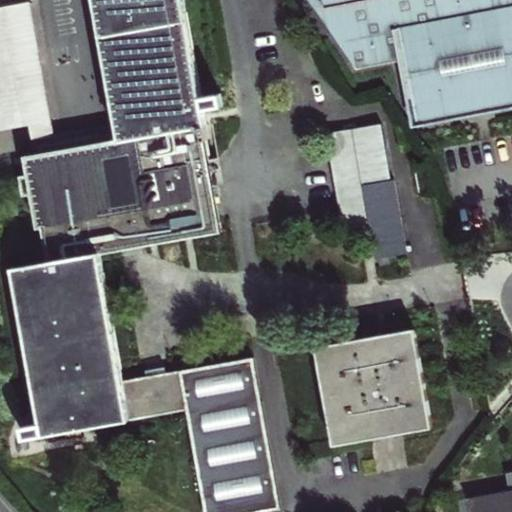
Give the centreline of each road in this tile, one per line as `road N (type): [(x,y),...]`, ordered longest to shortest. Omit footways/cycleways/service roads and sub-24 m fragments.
road 1 (unknown): [(254,307),(288,465),(296,477),(333,492),(368,493),(411,478),(463,430),(447,297)]
road 2 (unknown): [(230,0),(246,99),(239,202),(254,307)]
road 3 (unknown): [(254,307),(447,297)]
